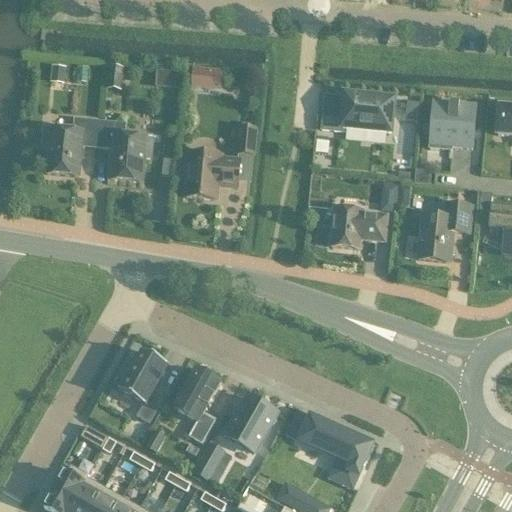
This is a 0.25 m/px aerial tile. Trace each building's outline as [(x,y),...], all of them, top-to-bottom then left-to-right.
[(52,68),(50,85),(64,86),(66,69),(52,68)] [(109,68),(107,91),(122,92),(124,70),(109,68)] [(195,69),(194,89),(224,90),(225,70),(195,69)] [(158,71),(157,88),(182,89),(182,72),(158,71)] [(342,134),(342,131),(391,136),(394,103),(345,98),(343,121),(323,119),(322,133),(342,134)] [(431,147),(430,152),(449,153),(453,154),(453,150),(473,151),(476,108),(455,106),(438,105),(434,104),(434,106),(434,109),(430,147),(431,147)] [(418,121),(419,110),(408,109),(407,120),(418,121)] [(511,111),(501,110),(497,138),(511,139),(511,111)] [(97,151),(100,123),(74,120),(73,132),(52,130),(51,132),(45,132),(44,149),(50,150),(47,176),(79,179),(82,149),(97,151)] [(100,123),(97,151),(114,152),(111,182),(143,185),(145,159),(151,160),(153,142),(147,141),(147,139),(125,137),(127,125),(100,123)] [(237,157),(253,158),(255,133),(239,132),(237,157)] [(191,156),(186,200),(217,203),(219,187),(239,189),(240,178),(241,163),(237,162),(221,161),(221,159),(191,156)] [(385,184),(383,208),(411,209),(412,186),(385,184)] [(423,219),(419,262),(451,266),(454,235),(470,237),(473,209),(447,207),(445,221),(423,219)] [(511,208),(491,207),(489,231),(504,232),(502,254),(511,255),(511,208)] [(335,211),(332,249),(360,252),(361,243),(385,245),(388,219),(363,216),(364,214),(335,211)] [(170,370),(141,354),(141,355),(142,356),(136,367),(132,365),(123,380),(127,382),(121,394),(119,393),(118,394),(144,408),(138,419),(149,426),(161,405),(151,399),(167,370),(169,371),(170,370)] [(196,374),(174,413),(197,425),(188,440),(202,448),(217,422),(216,422),(215,423),(204,416),(207,410),(209,411),(215,401),(213,400),(220,387),(196,374)] [(277,416),(249,400),(226,440),(254,456),(277,416)] [(359,478),(373,448),(311,420),(300,444),(338,460),(334,467),(359,478)] [(103,452),(109,441),(87,429),(81,440),(103,452)] [(117,445),(109,441),(103,452),(110,456),(117,445)] [(191,456),(195,458),(198,454),(199,452),(190,447),(187,453),(191,456)] [(209,483),(217,469),(209,465),(217,451),(210,447),(202,462),(195,476),(209,483)] [(134,455),(130,463),(141,469),(145,461),(134,455)] [(141,469),(151,475),(155,467),(145,461),(141,469)] [(69,511),(87,480),(88,481),(89,478),(71,468),(66,477),(64,475),(44,511),(46,511),(69,511)] [(176,489),(180,482),(170,476),(166,483),(176,489)] [(88,481),(87,480),(69,511),(92,511),(105,490),(88,481)] [(176,489),(187,495),(191,487),(180,482),(176,489)] [(116,511),(123,500),(105,490),(92,511),(116,511)] [(215,501),(205,495),(201,503),(211,509),(215,501)] [(330,511),(331,511),(309,499),(301,511),(330,511)] [(139,511),(141,510),(123,500),(116,511),(139,511)] [(211,509),(217,511),(223,511),(226,507),(215,501),(211,509)]
